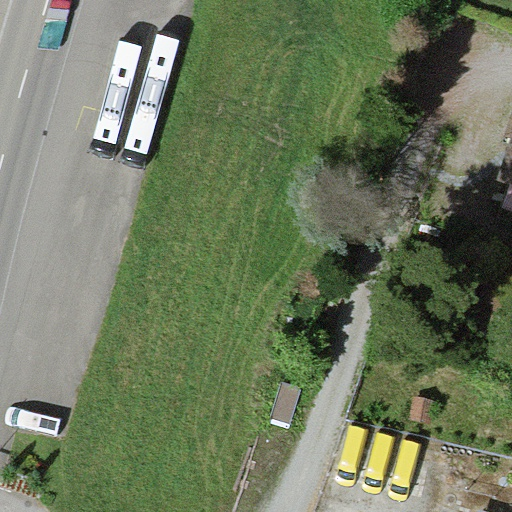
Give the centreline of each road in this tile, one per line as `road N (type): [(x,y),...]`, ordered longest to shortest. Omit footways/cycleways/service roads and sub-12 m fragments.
road 1 (unknown): [(275,511),(354,279),(447,46),(473,40),(511,51)]
road 2 (tertiary): [(0,173),(47,0)]
